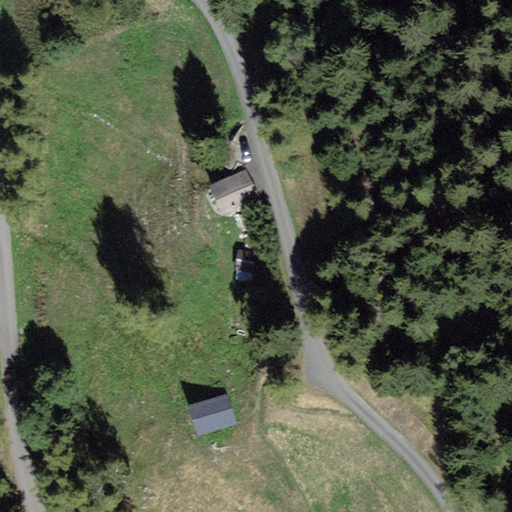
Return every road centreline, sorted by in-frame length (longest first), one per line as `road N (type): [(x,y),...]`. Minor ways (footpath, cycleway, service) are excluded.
road 1 (unclassified): [(207,0),(318,366),(402,453),(443,511)]
road 2 (unclassified): [(35,511),(21,469),(0,295)]
